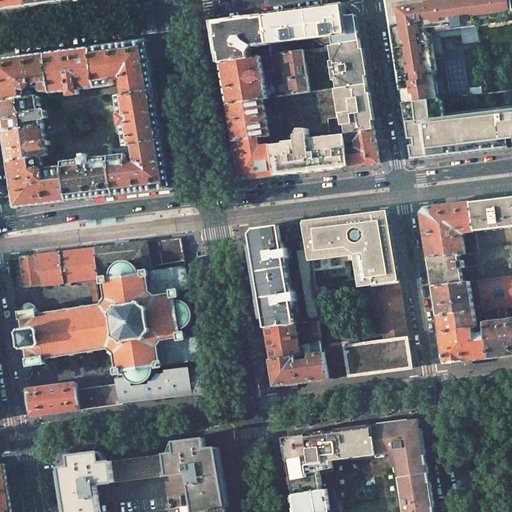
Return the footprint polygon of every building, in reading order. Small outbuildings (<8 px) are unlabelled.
[(0,0),(0,9),(29,6),(27,0),(0,0)] [(511,5),(511,0),(394,0),(390,6),(405,103),(451,97),(444,56),(436,57),(432,33),(479,26),(479,22),(511,17),(511,5)] [(344,6),(267,16),(270,45),(271,50),(271,55),(282,53),(304,49),(330,46),(361,41),(357,15),(353,15),(350,10),(345,9),(344,6)] [(216,24),(222,63),(252,58),(251,53),(255,47),(259,47),(260,47),(260,46),(270,45),(267,16),(217,23),(216,24)] [(148,41),(92,48),(97,88),(112,86),(114,84),(114,79),(121,78),(124,96),(157,90),(148,41)] [(361,41),(330,46),(337,88),(368,84),(361,41)] [(48,54),(52,92),(53,93),(97,88),(92,48),(48,54)] [(304,49),(282,53),(286,75),(286,80),(289,95),(310,92),(304,49)] [(252,58),(222,63),(229,104),(264,99),(278,97),(289,95),(286,80),(266,83),(265,73),(267,73),(267,71),(274,70),(275,76),(286,75),(282,53),(271,55),(257,58),(252,58)] [(48,54),(0,59),(0,97),(1,102),(33,97),(32,92),(29,89),(32,86),(36,88),(40,88),(40,90),(43,93),(52,92),(48,54)] [(337,88),(336,88),(340,118),(342,118),(343,126),(346,125),(348,135),(375,130),(368,84),(337,88)] [(289,95),(278,97),(281,119),(283,133),(285,143),(271,145),(276,176),(351,167),(348,135),(310,139),(310,134),(327,132),(328,134),(329,134),(330,133),(330,132),(328,119),(340,118),(336,88),(310,92),(289,95)] [(414,159),(511,147),(511,89),(451,97),(405,103),(414,159)] [(117,97),(126,146),(133,145),(165,139),(157,90),(124,96),(117,97)] [(33,97),(1,102),(5,132),(45,125),(40,96),(33,97)] [(264,99),(229,104),(236,141),(270,136),(270,135),(283,133),(281,119),(274,120),(275,128),(269,129),(268,123),(271,122),(271,120),(268,120),(264,99)] [(10,161),(43,156),(48,156),(49,155),(45,125),(5,132),(10,161)] [(348,135),(351,167),(380,163),(375,130),(348,135)] [(236,141),(242,180),(276,176),(271,145),(270,136),(236,141)] [(165,139),(133,145),(136,163),(132,163),(132,160),(129,160),(128,156),(128,155),(127,154),(126,154),(111,156),(116,195),(173,188),(165,139)] [(44,164),(43,156),(10,161),(17,207),(18,207),(69,201),(65,165),(49,167),(48,167),(48,168),(46,171),(43,168),(44,166),(44,165),(44,164)] [(88,158),(83,159),(64,161),(65,165),(69,201),(116,195),(111,156),(88,158)] [(511,276),(511,197),(472,202),(476,231),(477,239),(479,252),(476,253),(478,265),(481,265),(481,266),(484,280),(511,276)] [(472,202),(427,208),(423,213),(430,258),(460,254),(466,254),(476,253),(479,252),(477,239),(463,236),(466,232),(476,231),(472,202)] [(345,218),(350,260),(357,259),(361,288),(372,286),(377,286),(400,283),(388,212),(345,218)] [(345,218),(305,222),(313,272),(344,268),(344,262),(350,260),(345,218)] [(282,225),(261,228),(257,233),(252,240),(267,327),(296,324),(297,324),(300,324),(297,307),(297,301),(295,291),(292,285),(290,285),(287,265),(289,265),(290,258),(288,248),(285,242),(289,241),(288,238),(299,236),(301,250),(297,251),(309,323),(320,321),(317,293),(317,290),(313,272),(305,222),(282,225)] [(151,271),(184,266),(186,269),(187,269),(186,265),(186,261),(182,237),(148,242),(151,265),(149,269),(150,269),(151,271)] [(116,259),(136,257),(136,262),(139,263),(140,269),(141,273),(144,272),(144,270),(149,269),(151,265),(148,242),(134,243),(102,247),(96,248),(98,262),(99,274),(105,273),(105,274),(112,273),(111,268),(116,264),(116,259)] [(96,248),(21,257),(26,287),(90,279),(94,306),(100,305),(97,279),(100,278),(99,274),(98,262),(96,248)] [(460,254),(430,258),(434,286),(465,283),(471,282),(479,281),(484,280),(481,266),(481,265),(478,265),(464,267),(463,261),(461,261),(460,254)] [(47,364),(46,360),(49,360),(49,357),(55,356),(55,358),(58,358),(58,356),(73,354),(74,355),(76,355),(76,353),(91,351),(92,352),(94,352),(94,350),(109,348),(109,349),(114,355),(115,355),(116,355),(117,367),(116,367),(117,375),(124,374),(123,372),(127,371),(128,376),(131,379),(134,381),(137,383),(140,383),(144,383),(147,382),(150,381),(152,378),(154,376),(156,372),(156,367),(159,366),(159,368),(166,367),(166,365),(199,360),(201,357),(198,338),(195,336),(188,337),(187,332),(183,332),(182,329),(185,328),(188,326),(192,322),(193,319),(194,316),(194,313),(193,310),(191,306),(188,303),(184,301),(178,301),(178,297),(181,297),(180,291),(187,290),(189,287),(186,269),(184,266),(151,271),(150,269),(149,269),(144,270),(144,272),(141,273),(140,269),(137,265),(132,262),(128,261),(124,261),(118,263),(115,267),(112,271),(112,278),(109,278),(108,276),(102,277),(103,285),(104,284),(106,296),(106,297),(105,296),(102,304),(102,305),(100,305),(94,306),(87,307),(87,305),(84,306),(85,308),(69,310),(69,308),(66,308),(67,311),(51,313),(51,311),(48,311),(48,314),(42,315),(42,312),(39,313),(38,309),(37,309),(37,306),(35,304),(31,303),(29,303),(27,304),(26,305),(24,307),(24,309),(24,311),(22,312),(23,319),(25,319),(26,329),(20,330),(24,349),(29,349),(31,358),(29,358),(30,366),(47,364)] [(511,276),(484,280),(479,281),(481,294),(484,310),(499,308),(507,307),(511,306),(511,276)] [(439,316),(476,311),(473,295),(481,294),(479,281),(471,282),(465,283),(434,286),(436,296),(439,316)] [(400,283),(377,286),(385,341),(324,349),(325,352),(326,352),(331,378),(413,368),(400,283)] [(507,307),(499,308),(500,319),(486,321),(485,324),(487,331),(491,358),(511,355),(511,317),(509,318),(507,307)] [(476,333),(475,329),(477,327),(478,325),(476,311),(439,316),(446,364),(491,358),(487,331),(476,333)] [(297,356),(300,355),(302,355),(302,356),(310,355),(323,352),(320,321),(309,323),(300,324),(297,324),(296,324),(267,327),(272,359),(297,356)] [(301,360),(300,355),(297,356),(272,359),(276,385),(277,385),(300,382),(331,378),(326,352),(325,352),(323,352),(310,355),(311,361),(308,359),(301,360)] [(123,402),(197,393),(208,392),(204,372),(200,369),(161,374),(155,380),(152,381),(153,384),(135,386),(135,383),(128,378),(119,379),(120,384),(123,402)] [(77,383),(29,389),(28,390),(32,415),(33,416),(82,410),(79,390),(78,383),(77,383)] [(120,384),(79,390),(82,410),(123,404),(123,402),(120,384)] [(333,460),(379,455),(378,452),(378,451),(386,451),(386,453),(394,452),(396,466),(399,466),(400,472),(401,477),(428,472),(429,472),(427,461),(423,435),(421,428),(417,429),(415,421),(414,421),(410,420),(293,435),(293,436),(293,437),(290,439),(289,442),(289,445),(287,445),(295,494),(324,489),(321,473),(334,471),(333,460)] [(100,451),(71,455),(72,466),(61,467),(68,511),(101,511),(99,497),(98,492),(97,484),(115,482),(169,475),(189,473),(189,476),(190,481),(194,506),(195,511),(205,511),(228,508),(217,447),(207,448),(205,438),(176,442),(177,452),(166,454),(167,455),(154,457),(128,460),(112,462),(112,461),(102,462),(100,451)] [(0,511),(12,511),(10,493),(5,464),(0,464),(0,511)] [(434,511),(433,501),(433,498),(431,486),(429,472),(428,472),(401,477),(403,491),(403,493),(406,511),(434,511)] [(324,489),(295,494),(298,511),(338,511),(338,507),(331,508),(327,488),(324,489)]
